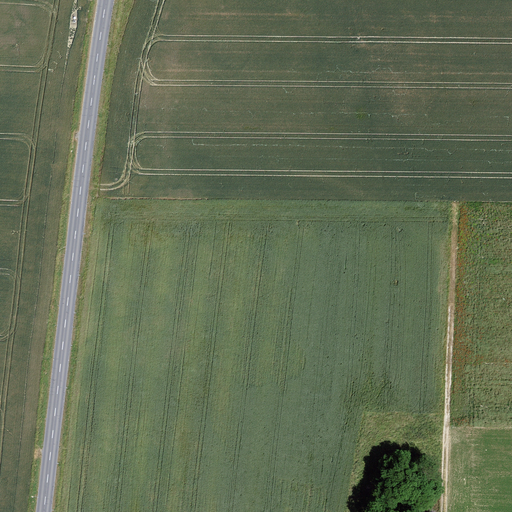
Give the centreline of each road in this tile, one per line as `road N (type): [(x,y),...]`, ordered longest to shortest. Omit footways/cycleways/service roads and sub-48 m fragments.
road 1 (secondary): [(43,511),(107,0)]
road 2 (track): [(456,212),(443,511)]
